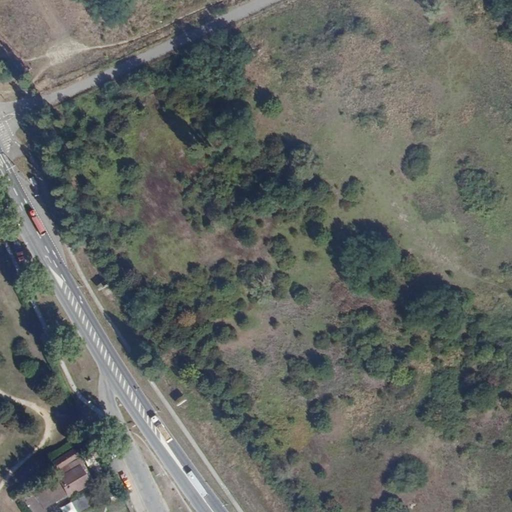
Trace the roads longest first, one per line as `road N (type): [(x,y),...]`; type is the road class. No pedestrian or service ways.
road 1 (residential): [(264,0),(15,115)]
road 2 (primary): [(0,168),(107,360)]
road 3 (primary): [(107,360),(213,511)]
road 4 (residential): [(107,360),(107,402),(156,511)]
